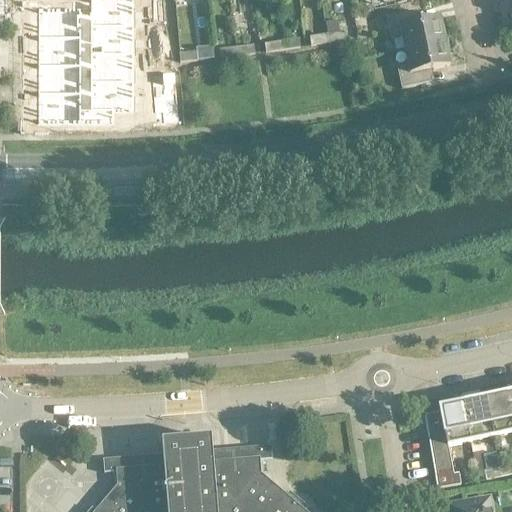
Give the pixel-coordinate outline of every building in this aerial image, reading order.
[(81,11),(37,11),(37,126),(113,126),(113,114),(133,114),(133,0),(89,0),(89,15),(81,15),(81,11)] [(401,38),(404,51),(444,43),(443,39),(445,38),(443,27),(440,28),(438,19),(413,24),(411,12),(386,18),(390,40),(401,38)] [(343,33),(326,36),(327,45),(345,42),(343,33)] [(327,45),(326,36),(308,39),(310,48),(327,45)] [(298,41),(281,43),(282,52),(299,50),(298,41)] [(282,52),(281,43),(263,46),(265,54),(282,52)] [(444,48),(444,43),(404,51),(407,65),(396,67),(401,90),(426,84),(424,73),(449,67),(447,59),(449,58),(447,47),(444,48)] [(253,47),(236,49),(237,58),(254,56),(253,47)] [(237,58),(236,49),(218,51),(219,60),(237,58)] [(196,53),(179,55),(179,64),(197,62),(196,53)] [(151,77),(154,114),(162,114),(163,124),(179,123),(175,75),(151,77)] [(511,434),(511,418),(506,393),(502,394),(499,395),(497,396),(494,397),(492,399),(492,400),(485,402),(493,439),(511,434)] [(466,402),(462,402),(470,444),(493,439),(485,402),(478,403),(477,402),(474,401),(469,401),(466,402)] [(470,444),(462,402),(457,403),(455,404),(452,405),(449,406),(447,408),(447,409),(439,411),(440,414),(447,449),(448,448),(470,444)] [(447,449),(440,414),(424,417),(435,479),(453,476),(448,448),(447,449)] [(212,452),(211,439),(159,443),(160,456),(102,461),(103,474),(116,473),(117,487),(95,511),(94,511),(91,509),(88,511),(304,511),(308,508),(289,493),(286,497),(261,475),(260,461),(271,460),(270,447),(212,452)] [(511,466),(499,469),(501,479),(511,476),(511,466)] [(501,479),(499,469),(483,473),(485,482),(501,479)] [(458,475),(453,476),(435,479),(437,491),(460,487),(458,475)] [(447,507),(448,511),(489,511),(488,500),(447,507)]
